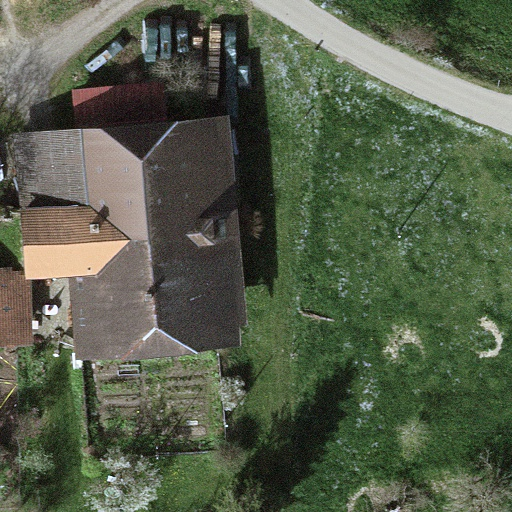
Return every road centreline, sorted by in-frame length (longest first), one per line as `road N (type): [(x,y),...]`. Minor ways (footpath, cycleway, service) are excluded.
road 1 (unclassified): [(511,106),(362,51),(284,0)]
road 2 (track): [(126,0),(49,55),(35,97),(37,119)]
